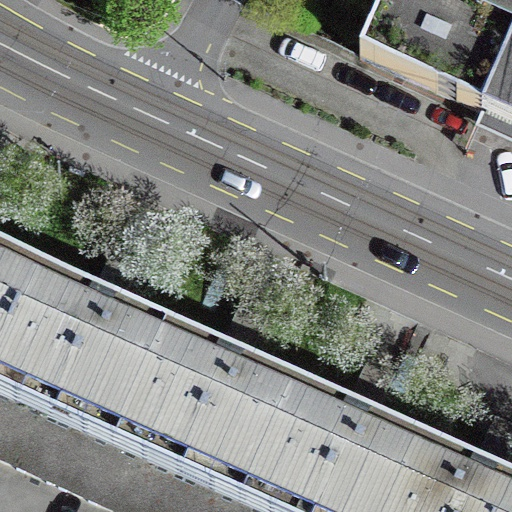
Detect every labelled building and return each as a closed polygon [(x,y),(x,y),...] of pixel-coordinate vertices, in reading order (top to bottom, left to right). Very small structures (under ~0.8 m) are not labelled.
[(511,49),(511,0),(386,0),(360,59),(483,115),(485,110),(511,49)] [(511,49),(485,110),(488,112),(491,103),(511,112),(511,49)] [(0,366),(42,274),(0,253),(0,366)] [(0,462),(91,504),(169,332),(117,308),(118,305),(106,300),(95,295),(93,297),(42,274),(0,366),(0,462)] [(109,511),(240,511),(296,389),(244,366),(245,363),(233,358),(221,353),(220,355),(169,332),(91,504),(109,511)] [(296,389),(240,511),(393,511),(423,447),(370,423),(372,421),(360,415),(348,410),(347,413),(296,389)] [(423,447),(393,511),(511,511),(511,487),(497,481),(498,478),(487,473),(475,468),(474,470),(423,447)]
